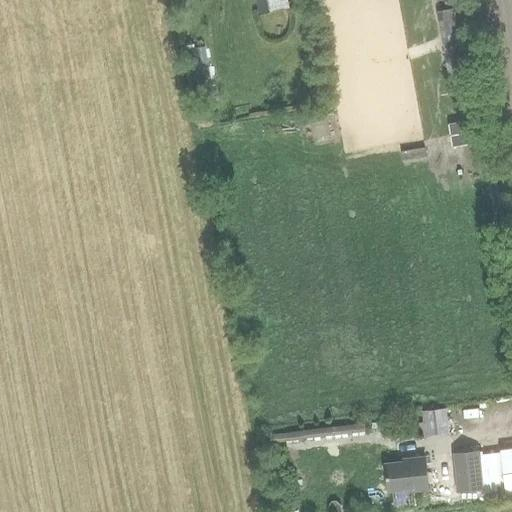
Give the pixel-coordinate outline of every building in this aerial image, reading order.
[(259,0),(264,15),(295,6),(293,0),(259,0)] [(468,80),(455,7),(438,10),(450,83),(468,80)] [(213,85),(205,46),(188,50),(196,88),(213,85)] [(449,434),(446,409),(422,411),(425,436),(449,434)] [(270,443),(365,432),(364,423),(269,434),(270,443)] [(511,450),(499,452),(505,491),(511,489),(511,450)] [(478,452),(454,454),(457,492),(481,490),(478,452)] [(430,491),(426,456),(402,458),(403,461),(385,463),(388,492),(392,492),(393,506),(415,504),(414,493),(430,491)] [(341,511),(340,507),(336,503),(331,503),(328,510),(327,511),(341,511)]
